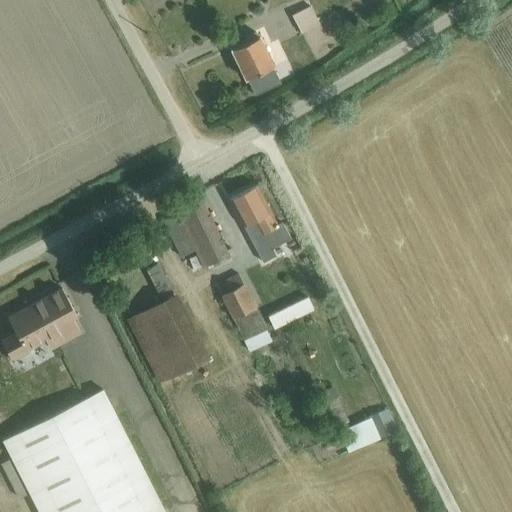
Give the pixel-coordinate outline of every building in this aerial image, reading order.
[(310,6),(291,16),(301,34),(320,24),(310,6)] [(248,42),(231,50),(245,80),(246,79),(254,96),(280,84),(273,67),(274,67),(259,36),(255,32),(245,36),(248,42)] [(256,186),(229,200),(245,230),(246,229),(264,262),(276,256),(272,249),(291,239),(282,222),(277,225),(256,186)] [(181,211),(162,220),(181,258),(194,252),(203,269),(228,256),(201,199),(180,209),(181,211)] [(162,303),(127,320),(159,383),(210,358),(177,295),(175,296),(157,263),(145,270),(162,303)] [(239,273),(216,284),(222,296),(220,297),(231,321),(233,320),(243,341),(268,330),(256,307),(257,306),(245,283),(244,284),(239,273)] [(15,330),(0,338),(0,339),(12,361),(29,352),(28,349),(41,343),(40,342),(44,339),(50,350),(81,334),(72,318),(75,316),(61,290),(9,318),(15,330)] [(307,297),(267,317),(272,328),(312,309),(307,297)] [(333,387),(313,395),(318,405),(319,404),(331,429),(348,422),(337,398),(338,398),(333,387)] [(9,457),(0,461),(0,462),(18,497),(27,492),(37,511),(166,511),(103,389),(1,441),(9,457)] [(386,410),(339,432),(349,453),(397,431),(386,410)]
